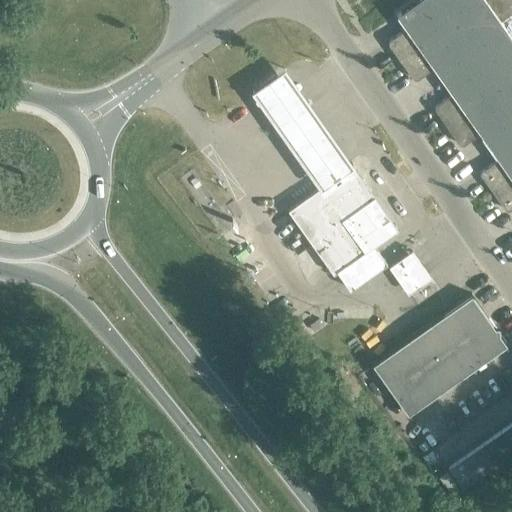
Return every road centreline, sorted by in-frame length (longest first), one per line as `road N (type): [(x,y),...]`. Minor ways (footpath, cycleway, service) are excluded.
road 1 (secondary): [(309,511),(89,219)]
road 2 (secondary): [(0,270),(67,285),(249,511)]
road 3 (unclassified): [(304,0),(511,282)]
road 4 (unclassified): [(118,100),(216,30)]
